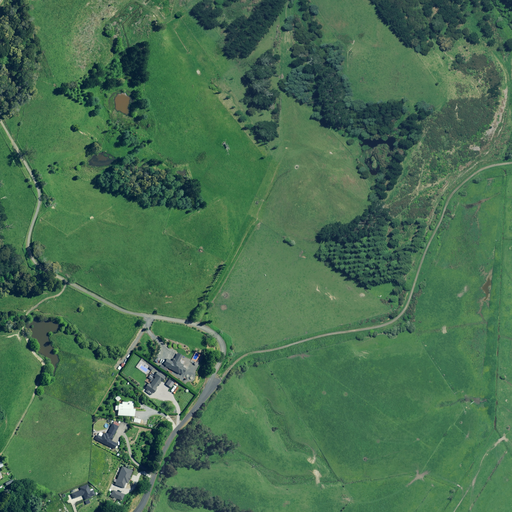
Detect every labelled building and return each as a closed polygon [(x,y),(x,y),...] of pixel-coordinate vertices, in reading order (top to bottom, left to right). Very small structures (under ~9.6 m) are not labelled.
[(165,366),(179,374),(179,373),(182,375),(185,368),(182,367),(183,365),(178,362),(182,355),(177,353),(174,359),(173,358),(171,361),(166,359),(163,364),(165,365),(165,366)] [(165,377),(157,371),(154,376),(155,377),(150,384),(149,383),(145,388),(153,393),(156,389),(156,388),(161,381),(162,382),(165,377)] [(132,409),(133,402),(128,401),(127,402),(122,402),(122,404),(118,404),(118,406),(115,405),(115,410),(118,410),(118,415),(134,416),(134,409),(132,409)] [(116,431),(115,431),(118,426),(112,424),(107,434),(105,433),(104,434),(102,434),(101,437),(96,435),(94,439),(114,449),(117,443),(111,441),(114,434),(115,435),(116,431)] [(131,471),(119,468),(110,486),(123,491),(131,471)] [(89,491),(87,485),(79,488),(80,490),(71,494),(72,499),(82,495),(84,500),(90,497),(90,496),(94,495),(92,490),(89,491)] [(122,496),(110,492),(107,498),(119,502),(122,496)]
